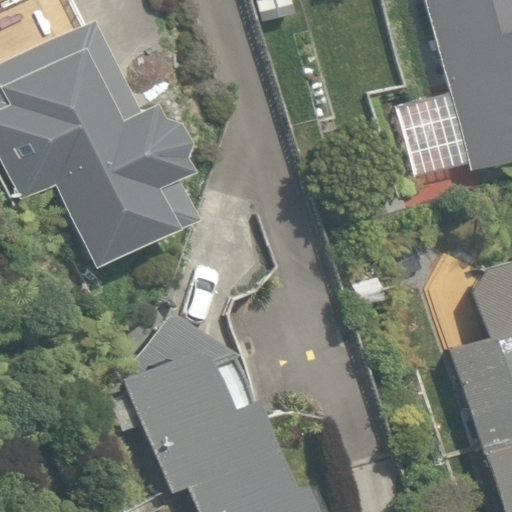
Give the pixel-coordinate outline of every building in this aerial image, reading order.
[(511,0),(416,0),(461,168),(511,154),(511,0)] [(0,190),(5,200),(30,188),(72,271),(170,223),(151,181),(165,175),(158,159),(165,143),(156,125),(139,119),(132,106),(116,113),(72,23),(0,57),(0,190)] [(403,137),(421,130),(411,101),(393,107),(403,137)] [(291,156),(314,150),(306,119),(283,125),(291,156)] [(439,348),(487,511),(511,511),(511,232),(510,233),(511,239),(511,259),(472,267),(461,294),(476,339),(439,348)] [(182,511),(308,511),(296,486),(281,492),(278,485),(270,488),(211,358),(217,355),(159,312),(115,377),(105,381),(115,400),(102,405),(116,432),(128,426),(159,495),(172,489),(182,511)]
